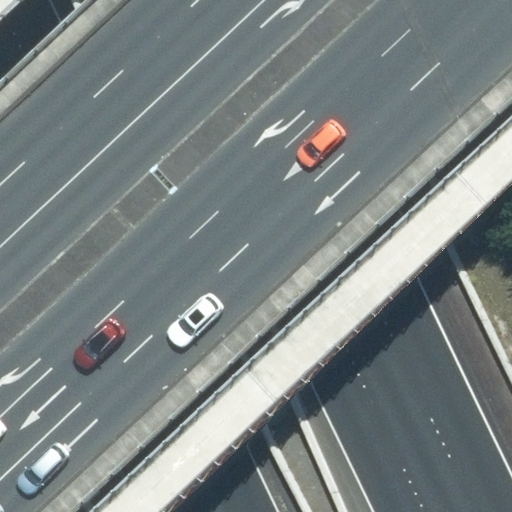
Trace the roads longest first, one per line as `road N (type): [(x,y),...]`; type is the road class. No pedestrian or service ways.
road 1 (secondary): [(499,0),(0,475)]
road 2 (motorway): [(180,0),(427,511)]
road 3 (motorway): [(232,511),(0,36)]
road 4 (secondary): [(0,190),(204,0)]
